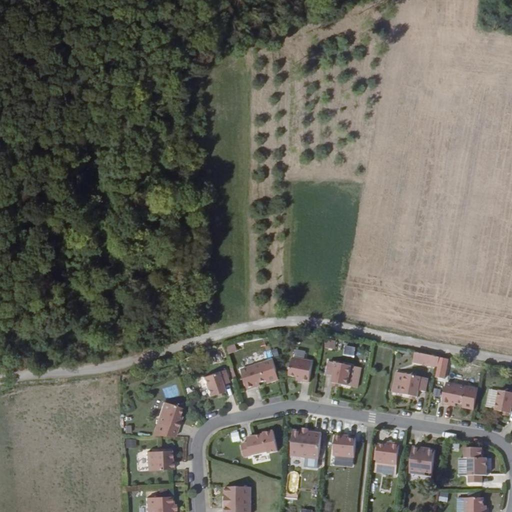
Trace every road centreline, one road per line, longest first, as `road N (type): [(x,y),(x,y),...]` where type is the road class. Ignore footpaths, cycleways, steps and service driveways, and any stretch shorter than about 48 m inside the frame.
road 1 (track): [(511,361),(287,319),(133,363),(0,379)]
road 2 (residential): [(201,511),(201,435),(218,421),(289,404),(476,433),(511,456)]
